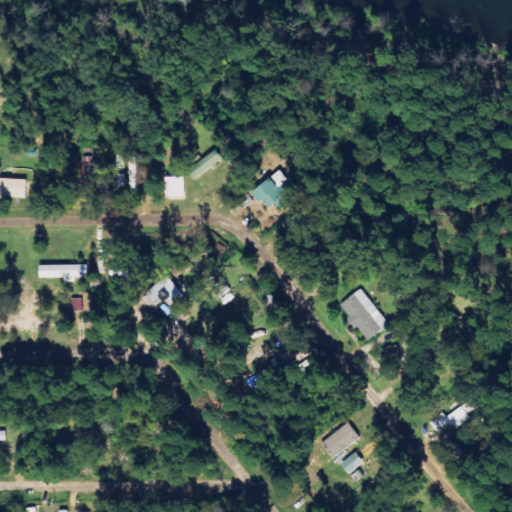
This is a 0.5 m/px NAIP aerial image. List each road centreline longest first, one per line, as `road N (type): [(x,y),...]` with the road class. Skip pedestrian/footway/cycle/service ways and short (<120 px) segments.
road 1 (residential): [(462,511),(248,237),(221,223),(187,221),(0,224)]
road 2 (residential): [(0,484),(250,489)]
road 3 (residential): [(267,511),(169,366),(148,353)]
road 4 (residential): [(148,353),(0,355)]
road 5 (residential): [(148,353),(107,274),(96,222)]
